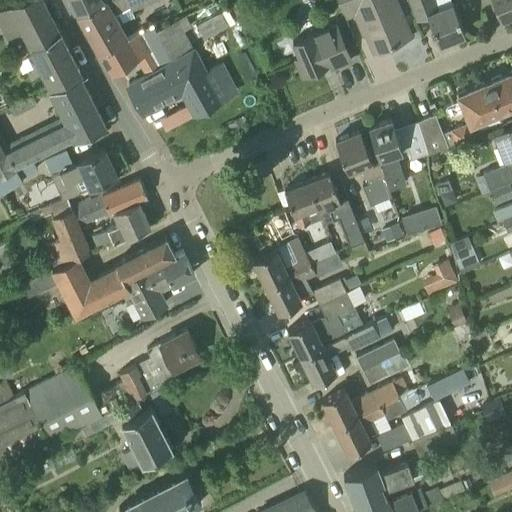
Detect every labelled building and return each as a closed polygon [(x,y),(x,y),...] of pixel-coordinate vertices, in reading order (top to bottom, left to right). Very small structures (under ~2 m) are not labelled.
[(42,0),(20,0),(0,9),(0,25),(7,39),(20,31),(49,89),(80,73),(42,0)] [(71,0),(77,13),(103,0),(71,0)] [(103,0),(77,13),(98,49),(125,34),(113,14),(148,0),(103,0)] [(339,0),(346,16),(357,11),(374,50),(410,35),(395,0),(339,0)] [(407,0),(416,21),(428,16),(439,42),(465,32),(453,2),(439,8),(435,0),(407,0)] [(511,0),(493,0),(501,17),(511,12),(511,0)] [(171,61),(148,74),(128,84),(143,110),(182,89),(195,112),(235,91),(220,64),(204,72),(183,30),(190,27),(185,16),(155,30),(171,61)] [(298,55),(294,57),(302,75),(330,63),(332,68),(351,60),(335,22),(292,40),(298,55)] [(148,74),(171,61),(155,30),(153,24),(127,37),(125,34),(98,49),(112,72),(138,57),(148,74)] [(128,83),(147,72),(140,60),(121,70),(128,83)] [(511,69),(487,80),(501,110),(511,105),(511,69)] [(74,137),(75,140),(105,125),(80,75),(50,90),(64,118),(9,146),(0,130),(0,176),(32,159),(32,158),(74,137)] [(434,115),(419,121),(428,151),(429,153),(456,142),(480,131),(476,121),(501,110),(487,80),(458,92),(470,122),(451,130),(442,134),(434,115)] [(30,93),(17,100),(8,104),(13,114),(35,102),(30,93)] [(375,145),(389,188),(405,182),(395,152),(402,149),(407,148),(411,158),(428,151),(419,121),(418,120),(417,120),(419,125),(397,133),(392,118),(369,126),(375,145)] [(484,176),(477,179),(483,192),(490,189),(508,182),(511,180),(511,127),(495,134),(496,135),(493,136),(504,164),(483,173),(484,176)] [(390,192),(389,188),(375,145),(368,148),(360,129),(335,139),(348,170),(361,164),(368,183),(366,184),(371,199),(390,192)] [(59,170),(71,196),(117,174),(105,148),(78,160),(77,161),(72,163),(66,149),(44,159),(51,174),(59,170)] [(32,159),(0,176),(0,191),(23,179),(22,177),(37,168),(32,159)] [(267,161),(254,165),(255,167),(256,169),(257,173),(258,176),(271,172),(267,161)] [(326,222),(334,219),(346,214),(329,171),(309,179),(326,222)] [(140,178),(136,179),(85,201),(92,216),(93,219),(115,210),(138,200),(147,195),(140,178)] [(299,226),(311,221),(322,217),(325,222),(326,222),(309,179),(284,188),(299,226)] [(511,194),(511,190),(508,182),(490,189),(496,202),(511,194)] [(446,202),(456,198),(454,192),(448,189),(442,192),(446,202)] [(52,214),(71,206),(67,196),(41,207),(43,213),(34,217),(46,247),(62,239),(52,214)] [(150,225),(138,200),(115,210),(119,221),(93,233),(97,244),(112,237),(113,241),(150,225)] [(92,216),(85,201),(71,206),(52,214),(62,239),(46,247),(54,265),(77,255),(88,250),(78,224),(93,219),(92,216)] [(499,221),(502,220),(511,215),(511,202),(494,210),(499,221)] [(349,218),(354,237),(376,231),(371,212),(349,218)] [(511,228),(511,215),(502,220),(507,231),(511,228)] [(404,222),(407,234),(425,229),(421,217),(404,222)] [(393,225),(386,233),(394,240),(401,232),(393,225)] [(439,229),(429,233),(434,243),(444,239),(439,229)] [(112,263),(114,266),(121,280),(125,278),(175,253),(166,236),(112,263)] [(297,236),(287,241),(276,247),(253,258),(266,284),(311,262),(307,253),(297,236)] [(330,239),(319,244),(325,255),(335,250),(330,239)] [(443,248),(447,255),(452,252),(450,245),(443,248)] [(161,288),(194,272),(183,249),(175,253),(125,278),(129,286),(129,287),(126,288),(133,300),(125,304),(134,319),(141,316),(168,302),(161,288)] [(475,249),(455,257),(461,271),(480,263),(475,249)] [(77,255),(54,265),(29,277),(22,281),(29,295),(58,280),(83,267),(77,255)] [(435,279),(453,273),(447,258),(429,265),(435,279)] [(299,296),(312,290),(306,277),(316,272),(311,262),(266,284),(279,310),(301,299),(299,296)] [(89,278),(101,301),(126,288),(129,287),(129,286),(125,278),(121,280),(114,266),(89,278)] [(101,301),(89,278),(83,267),(58,280),(76,314),(101,301)] [(316,288),(322,300),(329,297),(346,290),(339,276),(316,288)] [(354,306),(346,291),(346,290),(329,297),(322,300),(323,302),(319,304),(326,318),(323,320),(321,317),(312,321),(310,317),(288,329),(300,354),(345,332),(363,323),(354,306)] [(460,304),(449,309),(456,324),(467,318),(460,304)] [(363,323),(345,332),(300,354),(313,381),(336,370),(328,353),(345,345),(347,348),(351,346),(352,348),(377,335),(370,320),(363,323)] [(0,459),(81,422),(98,413),(133,396),(177,375),(174,368),(200,354),(187,328),(147,347),(153,358),(148,360),(157,377),(146,382),(136,362),(120,370),(124,377),(92,393),(77,362),(23,390),(14,394),(0,401),(0,459)] [(490,340),(486,328),(473,333),(476,346),(490,340)] [(363,368),(383,359),(390,355),(383,342),(376,346),(356,356),(363,368)] [(0,375),(13,376),(14,354),(0,354),(0,375)] [(389,372),(383,359),(363,368),(370,382),(389,372)] [(434,398),(470,380),(462,365),(426,382),(434,398)] [(322,399),(335,424),(380,402),(398,394),(409,389),(403,375),(392,380),(351,401),(345,388),(322,399)] [(0,401),(14,394),(11,387),(21,382),(18,376),(8,381),(6,377),(0,379),(0,401)] [(362,423),(383,412),(387,418),(406,409),(398,394),(380,402),(335,424),(348,451),(370,440),(362,423)] [(137,398),(116,408),(134,445),(123,451),(130,465),(141,459),(142,460),(171,445),(151,405),(142,409),(137,398)] [(412,437),(450,423),(438,398),(401,416),(404,420),(391,427),(376,434),(383,448),(412,437)] [(501,399),(484,405),(489,419),(506,413),(501,399)] [(87,433),(104,425),(98,413),(81,422),(87,433)] [(452,422),(450,423),(412,437),(419,454),(458,438),(452,422)] [(511,441),(498,447),(503,461),(511,457),(511,441)] [(379,470),(376,462),(344,474),(355,504),(384,492),(382,488),(413,475),(407,459),(379,470)] [(511,469),(488,480),(493,492),(511,484),(511,469)] [(125,504),(121,507),(119,506),(118,507),(120,509),(119,511),(180,511),(187,509),(189,511),(190,510),(189,508),(201,502),(185,472),(174,478),(173,476),(171,477),(172,479),(159,486),(158,483),(156,484),(157,487),(144,493),(143,491),(141,492),(142,494),(130,501),(129,498),(127,499),(128,502),(125,504)] [(410,511),(417,509),(442,499),(437,487),(422,493),(420,487),(411,491),(412,493),(388,502),(384,492),(355,504),(353,505),(355,511),(410,511)] [(256,511),(319,511),(306,491),(289,499),(288,497),(256,511)]
